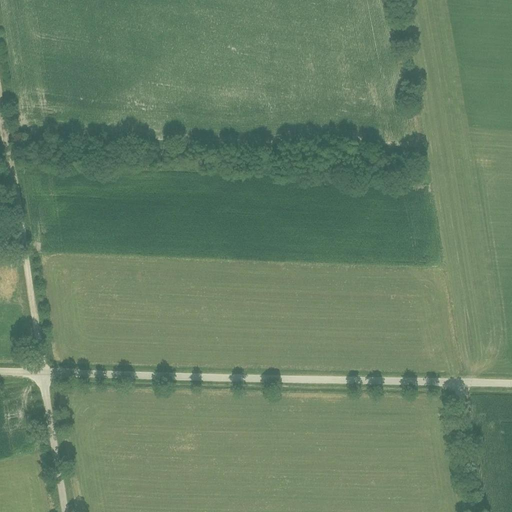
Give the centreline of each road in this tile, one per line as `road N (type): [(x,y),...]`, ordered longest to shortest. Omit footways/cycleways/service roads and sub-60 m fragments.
road 1 (unclassified): [(511,385),(0,373)]
road 2 (track): [(64,511),(0,102)]
